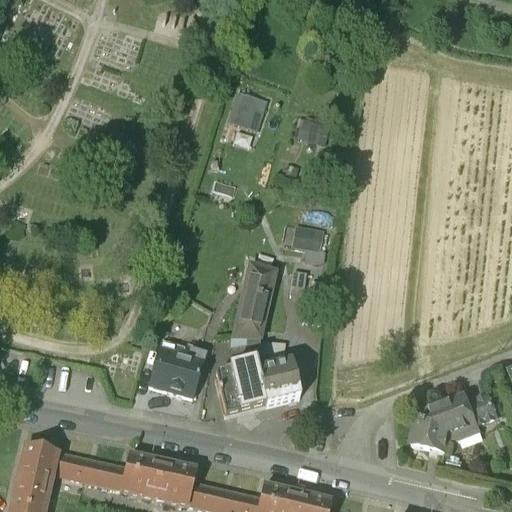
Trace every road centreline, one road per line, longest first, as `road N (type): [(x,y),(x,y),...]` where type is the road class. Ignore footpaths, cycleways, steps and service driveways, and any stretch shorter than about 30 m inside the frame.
road 1 (residential): [(342,471),(0,394)]
road 2 (residential): [(511,365),(363,432),(342,471)]
road 3 (residential): [(511,507),(342,471)]
